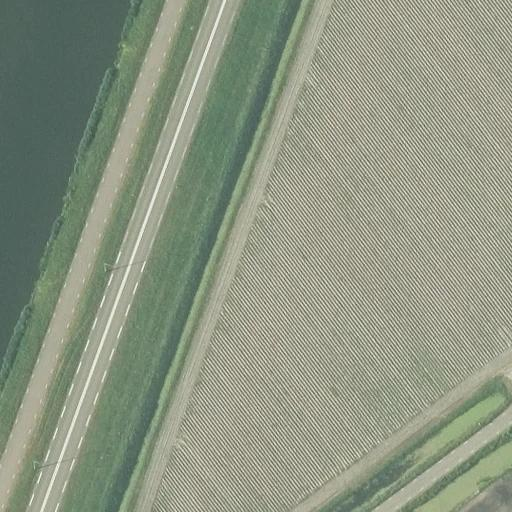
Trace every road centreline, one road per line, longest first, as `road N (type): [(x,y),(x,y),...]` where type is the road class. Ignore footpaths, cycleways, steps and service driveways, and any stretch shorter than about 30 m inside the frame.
road 1 (primary): [(39,511),(222,0)]
road 2 (unclassified): [(174,0),(0,485)]
road 3 (unclassified): [(385,511),(511,421)]
